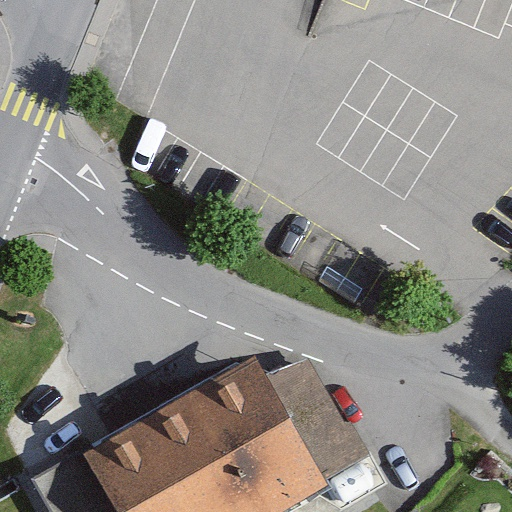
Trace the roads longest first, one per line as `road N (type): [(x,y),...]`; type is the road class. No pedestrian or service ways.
road 1 (residential): [(8,136),(183,272),(272,317),(345,342),(458,359),(511,314)]
road 2 (tertiary): [(8,136),(56,16)]
